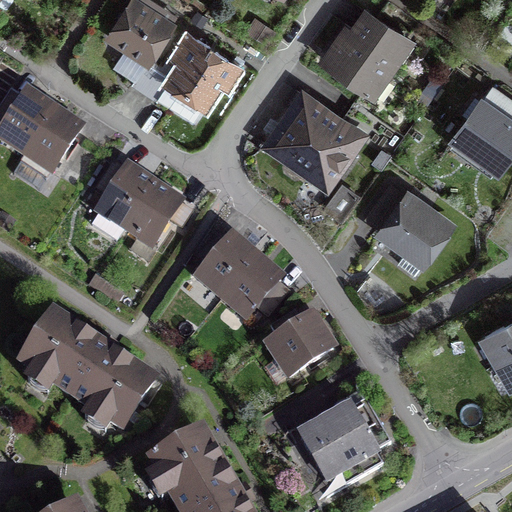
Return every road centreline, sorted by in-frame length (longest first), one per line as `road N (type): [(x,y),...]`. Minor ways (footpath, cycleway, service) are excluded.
road 1 (residential): [(203,167),(282,228),(372,353)]
road 2 (residential): [(0,41),(203,167)]
road 3 (residential): [(203,167),(322,0)]
road 4 (residential): [(372,353),(511,268)]
road 5 (residential): [(372,353),(456,485)]
